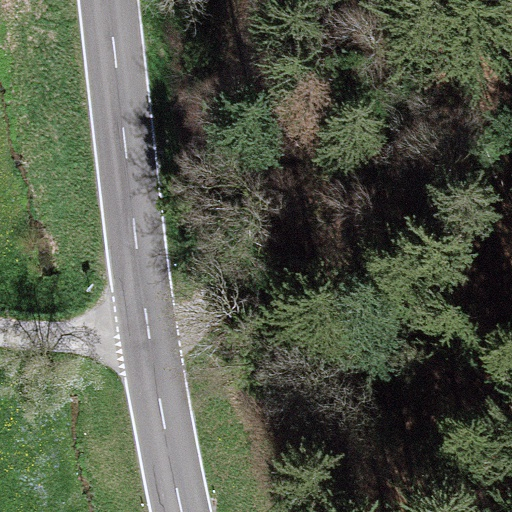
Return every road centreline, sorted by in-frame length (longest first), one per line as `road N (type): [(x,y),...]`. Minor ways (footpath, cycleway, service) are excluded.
road 1 (secondary): [(187,511),(152,340),(113,0)]
road 2 (track): [(260,0),(209,305),(189,330),(152,340)]
